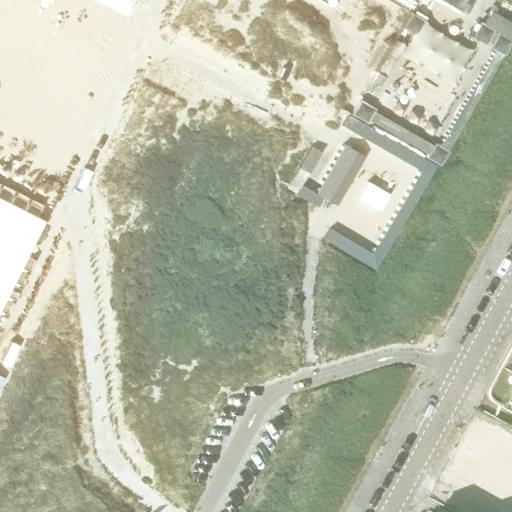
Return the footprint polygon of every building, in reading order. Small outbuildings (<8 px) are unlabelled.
[(476,17),(434,89),(470,110),(511,36),(511,9),(495,0),(485,0),(482,6),(471,0),(467,0),(466,3),(463,9),(476,17)] [(409,12),(400,27),(411,34),(414,29),(418,32),(424,21),(409,12)] [(434,166),(347,116),(341,126),(417,170),(370,252),(329,228),(323,239),(375,269),(434,166)] [(362,156),(341,144),(313,193),(334,205),(362,156)] [(0,301),(41,219),(0,198),(0,301)]
